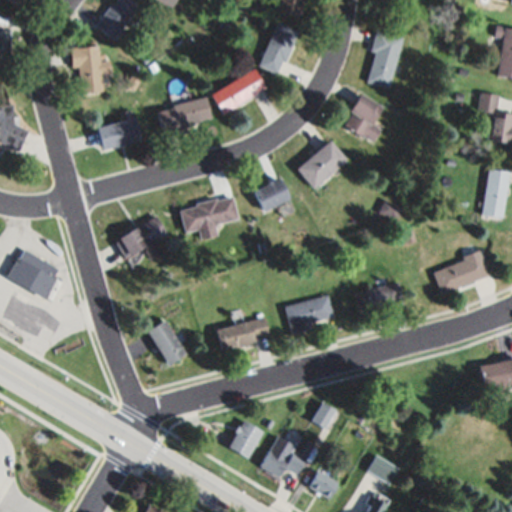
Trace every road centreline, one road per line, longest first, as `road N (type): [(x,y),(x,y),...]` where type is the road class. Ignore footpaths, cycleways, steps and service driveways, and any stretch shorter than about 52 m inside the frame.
road 1 (residential): [(347,0),(325,83),(290,127),(258,147),(74,200),(0,202)]
road 2 (residential): [(145,416),(115,348),(45,91),(43,51),(71,0)]
road 3 (residential): [(511,310),(145,416)]
road 4 (primary): [(0,363),(249,511)]
